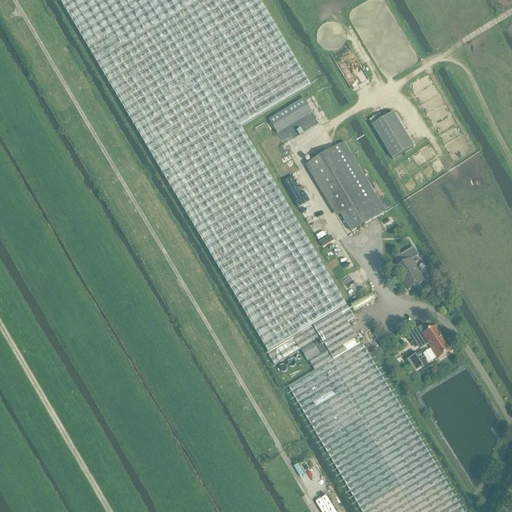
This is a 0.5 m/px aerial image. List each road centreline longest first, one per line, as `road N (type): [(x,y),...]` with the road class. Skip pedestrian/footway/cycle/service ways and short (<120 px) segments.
road 1 (track): [(316,134),(511,14)]
road 2 (track): [(0,324),(108,511)]
road 3 (track): [(511,160),(468,73),(440,58)]
